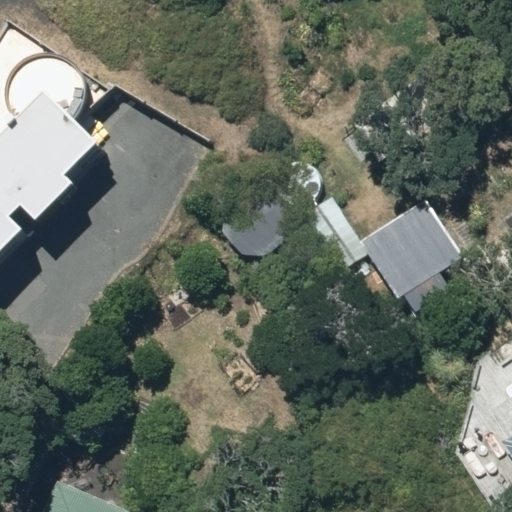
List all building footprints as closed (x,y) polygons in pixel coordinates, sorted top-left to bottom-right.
[(46,94),(0,139),(0,245),(20,225),(5,210),(17,199),(31,212),(67,176),(64,173),(93,142),(46,94)] [(297,218),(269,191),(225,237),(253,264),(297,218)] [(305,218),(331,257),(358,238),(332,199),(305,218)] [(465,257),(426,200),(355,248),(394,307),(407,298),(420,316),(454,293),(441,275),(465,257)] [(132,511),(32,468),(12,511),(132,511)]
